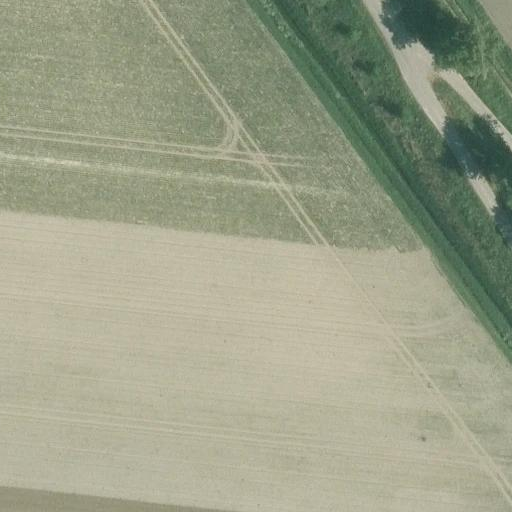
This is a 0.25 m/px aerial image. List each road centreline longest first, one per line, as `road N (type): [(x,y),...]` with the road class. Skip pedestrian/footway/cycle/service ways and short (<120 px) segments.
road 1 (unclassified): [(511,248),(396,42)]
road 2 (unclassified): [(511,145),(428,54),(396,42)]
